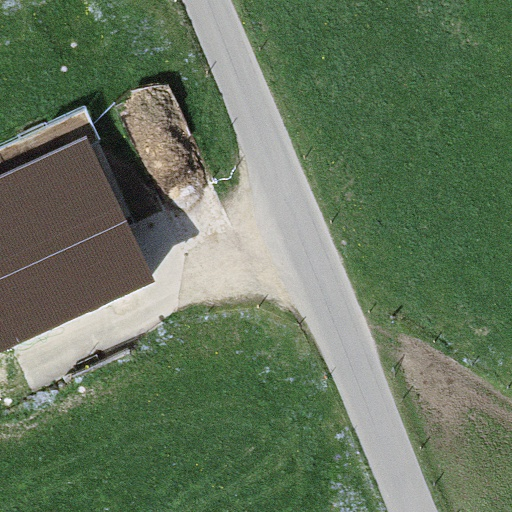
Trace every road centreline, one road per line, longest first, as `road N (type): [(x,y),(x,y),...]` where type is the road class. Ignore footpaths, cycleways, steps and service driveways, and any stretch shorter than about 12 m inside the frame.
road 1 (unclassified): [(412,511),(206,0)]
road 2 (track): [(342,338),(397,346),(511,413)]
